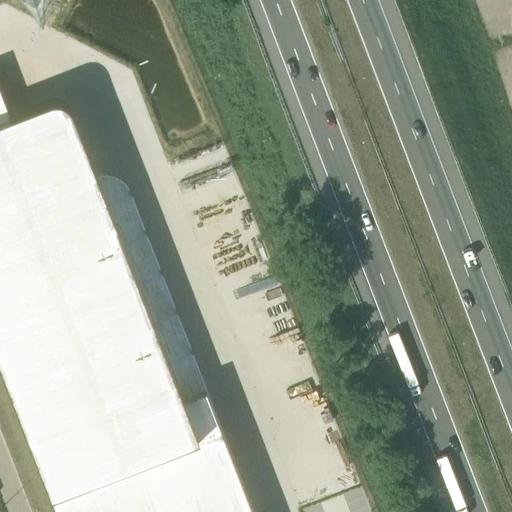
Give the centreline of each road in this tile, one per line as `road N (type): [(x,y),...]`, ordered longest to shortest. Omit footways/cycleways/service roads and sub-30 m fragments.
road 1 (motorway): [(278,0),(488,511)]
road 2 (motorway): [(511,365),(367,0)]
